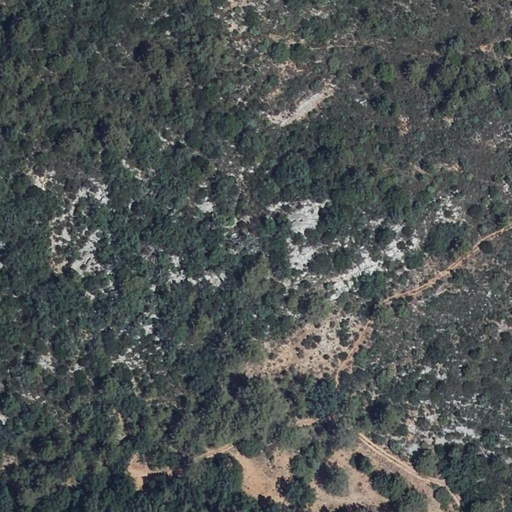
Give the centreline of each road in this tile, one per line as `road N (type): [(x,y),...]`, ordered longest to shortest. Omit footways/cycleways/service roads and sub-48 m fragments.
road 1 (track): [(217,454),(331,415),(336,378),(382,304),(511,225)]
road 2 (track): [(350,511),(280,456),(262,451),(105,475),(13,511)]
